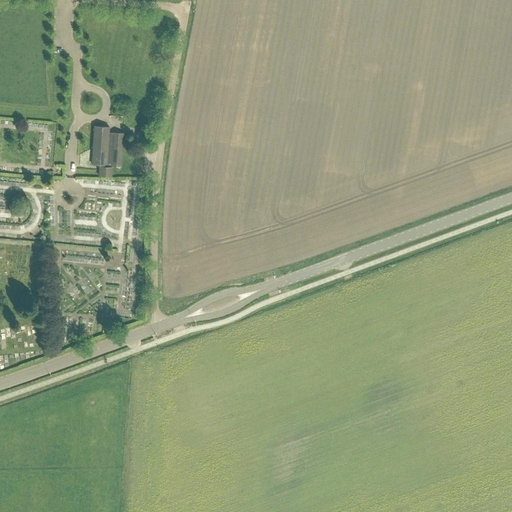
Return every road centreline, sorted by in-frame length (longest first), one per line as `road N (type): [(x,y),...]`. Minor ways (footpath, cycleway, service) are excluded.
road 1 (unclassified): [(153,329),(155,193),(183,13),(93,0)]
road 2 (tertiary): [(511,197),(278,283)]
road 3 (tertiary): [(0,382),(153,329)]
